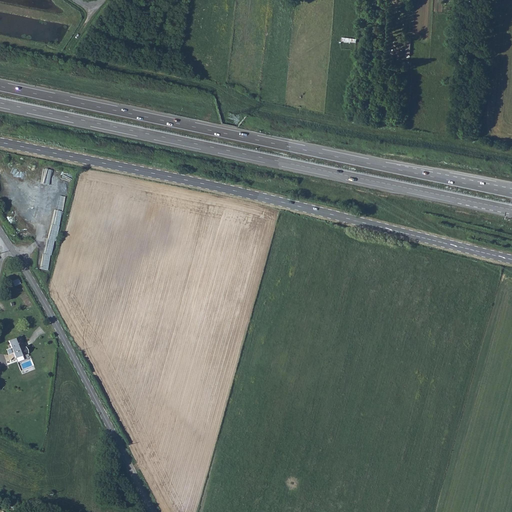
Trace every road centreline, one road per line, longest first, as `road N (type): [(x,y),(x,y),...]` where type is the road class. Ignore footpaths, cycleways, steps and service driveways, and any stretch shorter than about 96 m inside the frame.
road 1 (tertiary): [(0,143),(511,259)]
road 2 (trunk): [(0,102),(511,209)]
road 3 (trunk): [(511,193),(0,86)]
road 4 (secondary): [(153,511),(0,230)]
